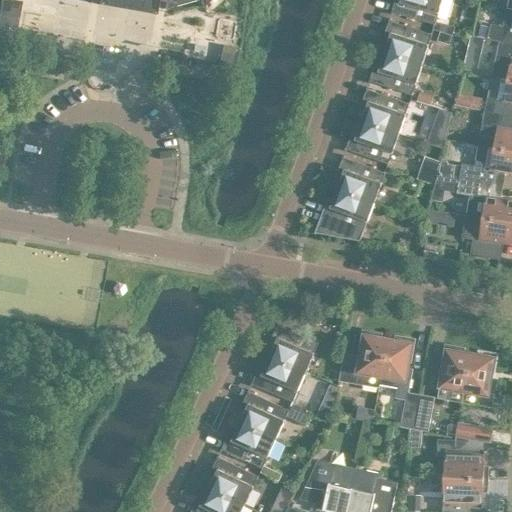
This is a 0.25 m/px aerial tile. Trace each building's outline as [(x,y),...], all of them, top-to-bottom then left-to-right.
[(0,0),(0,23),(16,27),(20,0),(0,0)] [(97,0),(97,3),(99,3),(99,0),(126,0),(154,5),(153,13),(154,13),(156,0),(164,0),(164,6),(163,6),(163,7),(189,0),(199,0),(201,5),(200,5),(201,6),(207,0),(97,0)] [(440,0),(393,0),(391,11),(433,23),(434,23),(435,19),(440,0)] [(511,7),(507,6),(498,40),(511,42),(511,7)] [(387,40),(383,51),(421,63),(431,33),(388,19),(382,39),(387,40)] [(434,23),(433,23),(431,27),(451,33),(454,24),(435,19),(434,23)] [(449,43),(451,34),(439,30),(436,39),(449,43)] [(491,75),(511,78),(511,43),(498,41),(491,75)] [(221,43),(218,63),(234,66),(237,46),(221,43)] [(421,63),(383,51),(380,61),(375,60),(368,80),(412,94),(421,63)] [(477,55),(465,53),(461,68),(474,71),(477,55)] [(511,78),(491,75),(487,96),(484,110),(509,114),(511,102),(511,101),(511,78)] [(364,109),(360,119),(398,132),(409,102),(366,87),(359,107),(364,109)] [(456,91),(453,103),(479,108),(481,96),(456,91)] [(416,100),(428,104),(431,96),(418,92),(416,100)] [(439,107),(427,142),(443,148),(451,112),(450,111),(439,107)] [(484,110),(479,133),(495,136),(493,147),(511,150),(511,127),(506,126),(509,114),(484,110)] [(398,132),(360,119),(357,130),(352,128),(345,148),(388,162),(398,132)] [(477,144),(474,164),(461,162),(458,177),(496,183),(498,170),(511,172),(511,150),(493,147),(477,144)] [(336,187),(373,201),(385,171),(342,155),(335,175),(340,177),(336,187)] [(434,177),(439,161),(424,156),(419,172),(434,177)] [(466,214),(511,220),(511,198),(494,195),(496,183),(458,177),(456,193),(468,194),(466,214)] [(327,196),(314,231),(359,239),(373,201),(336,187),(332,197),(327,196)] [(455,212),(429,208),(426,221),(453,225),(455,212)] [(511,243),(511,220),(466,214),(462,236),(473,238),(471,255),(498,259),(500,242),(511,243)] [(422,256),(436,259),(438,244),(425,242),(422,256)] [(268,355),(305,371),(318,342),(276,324),(268,343),(273,345),(268,355)] [(378,386),(380,375),(387,337),(381,336),(381,332),(363,329),(359,354),(343,352),(338,379),(378,386)] [(387,337),(380,375),(395,378),(393,389),(403,391),(412,337),(394,334),(393,338),(387,337)] [(446,398),(448,387),(463,390),(470,352),(463,351),(464,347),(446,343),(437,397),(446,398)] [(470,352),(463,390),(478,393),(476,404),(491,406),(494,393),(488,391),(495,352),(477,349),(476,353),(470,352)] [(292,400),(305,371),(268,355),(264,365),(259,363),(251,382),(292,400)] [(243,411),(239,421),(275,438),(285,415),(304,423),(308,413),(290,405),(288,409),(247,390),(239,409),(243,411)] [(406,391),(400,425),(414,427),(420,393),(406,391)] [(433,396),(420,393),(414,427),(427,430),(433,396)] [(322,399),(315,416),(324,420),(329,410),(331,403),(322,399)] [(261,467),(275,438),(239,421),(234,431),(229,429),(220,448),(261,467)] [(461,436),(473,438),(489,441),(492,427),(457,421),(455,435),(461,436)] [(461,436),(460,448),(472,448),(473,438),(461,436)] [(444,447),(443,476),(488,478),(488,464),(483,464),(484,449),(472,448),(460,448),(444,447)] [(208,486),(244,504),(258,475),(217,455),(208,474),(212,476),(208,486)] [(337,511),(345,511),(355,467),(317,458),(298,498),(318,502),(319,498),(324,499),(322,509),(337,511)] [(263,463),(261,467),(260,471),(278,479),(281,472),(263,463)] [(355,467),(345,511),(369,511),(370,511),(374,511),(390,511),(397,481),(377,477),(379,472),(355,467)] [(442,505),(442,511),(468,511),(468,506),(482,506),(482,491),(487,491),(488,478),(443,476),(442,505)] [(239,511),(244,504),(208,486),(203,496),(198,493),(189,511),(239,511)]
